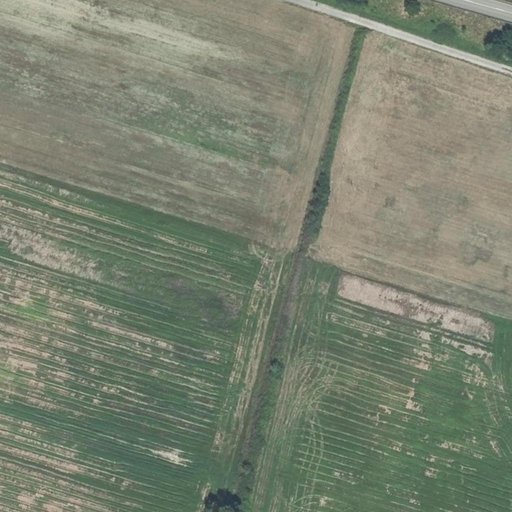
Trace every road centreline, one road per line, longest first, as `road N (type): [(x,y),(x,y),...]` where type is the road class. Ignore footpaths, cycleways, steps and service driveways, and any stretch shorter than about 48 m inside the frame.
road 1 (track): [(235,511),(362,22)]
road 2 (track): [(286,0),(511,73)]
